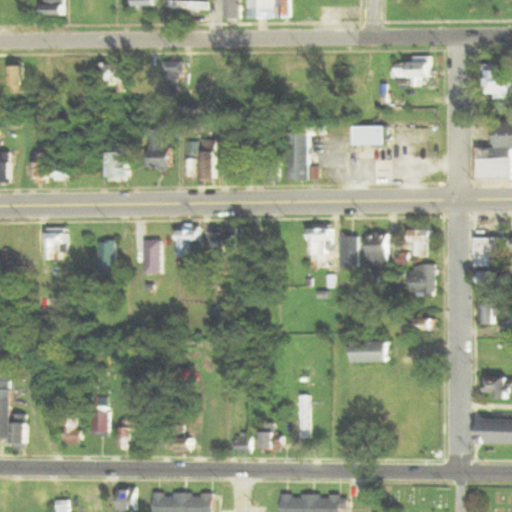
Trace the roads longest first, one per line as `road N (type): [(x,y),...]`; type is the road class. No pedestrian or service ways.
road 1 (primary): [(0,209),(511,198)]
road 2 (residential): [(511,472),(0,467)]
road 3 (residential): [(461,511),(454,34)]
road 4 (residential): [(0,44),(374,35)]
road 5 (residential): [(374,35),(511,33)]
